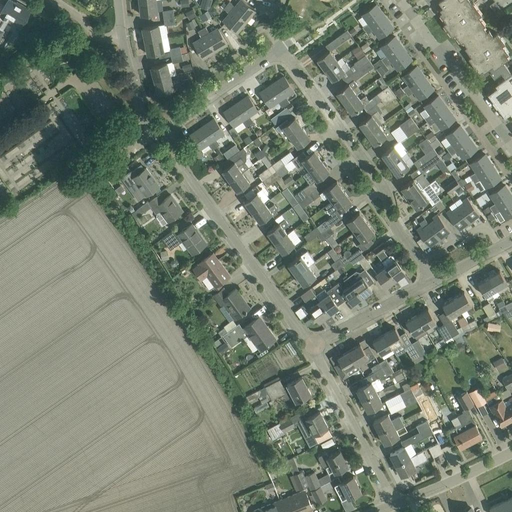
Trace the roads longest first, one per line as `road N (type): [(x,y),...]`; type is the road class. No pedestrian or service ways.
road 1 (residential): [(431,282),(397,228),(385,188),(280,49)]
road 2 (residential): [(312,346),(158,133)]
road 3 (residential): [(395,507),(312,346)]
road 4 (residential): [(502,132),(401,0)]
road 5 (residential): [(158,133),(280,49)]
road 6 (residential): [(431,282),(312,346)]
road 7 (unclassified): [(395,507),(511,454)]
